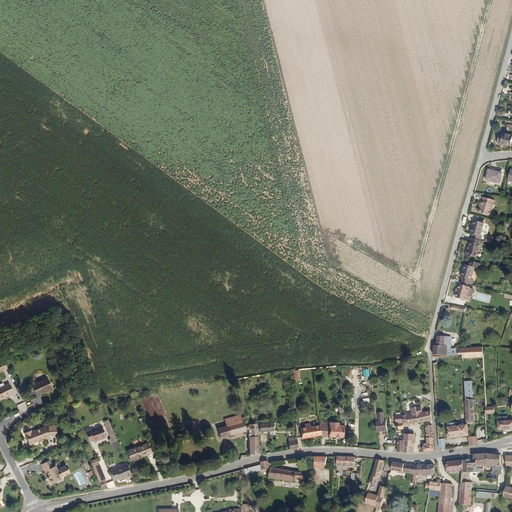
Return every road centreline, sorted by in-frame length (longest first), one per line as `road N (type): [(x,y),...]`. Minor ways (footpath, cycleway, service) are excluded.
road 1 (secondary): [(40,511),(265,456),(438,454)]
road 2 (residential): [(438,454),(430,341),(480,158)]
road 3 (residential): [(480,158),(511,39)]
